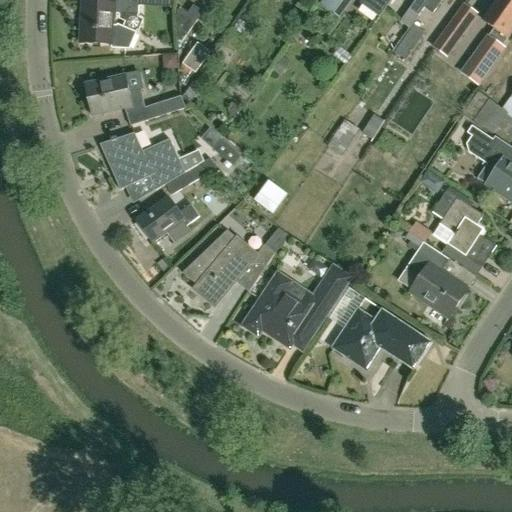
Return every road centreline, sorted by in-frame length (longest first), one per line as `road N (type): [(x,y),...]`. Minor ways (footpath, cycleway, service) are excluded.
road 1 (residential): [(453,421),(363,413),(274,389),(197,348),(135,293),(82,216),(55,147),(42,79),(42,0)]
road 2 (residential): [(453,421),(475,359),(511,304)]
